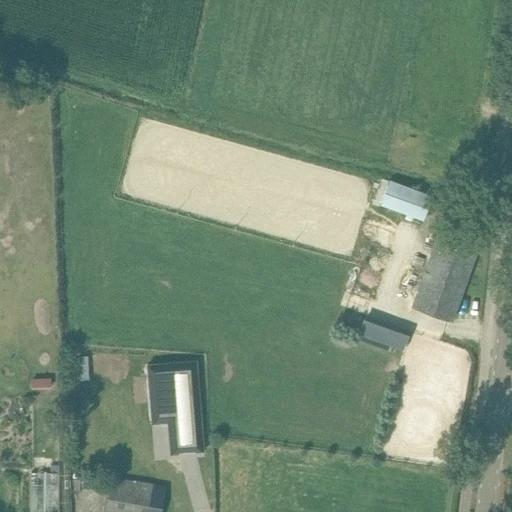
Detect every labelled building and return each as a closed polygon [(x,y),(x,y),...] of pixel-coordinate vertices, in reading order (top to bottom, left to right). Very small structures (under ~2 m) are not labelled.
[(441,223),(411,307),(452,321),(482,237),(441,223)] [(386,325),(379,343),(401,351),(408,333),(386,325)] [(195,362),(147,366),(152,425),(168,423),(170,455),(203,452),(195,362)] [(33,470),(32,511),(61,511),(62,471),(33,470)] [(109,479),(102,511),(161,511),(166,489),(109,479)]
